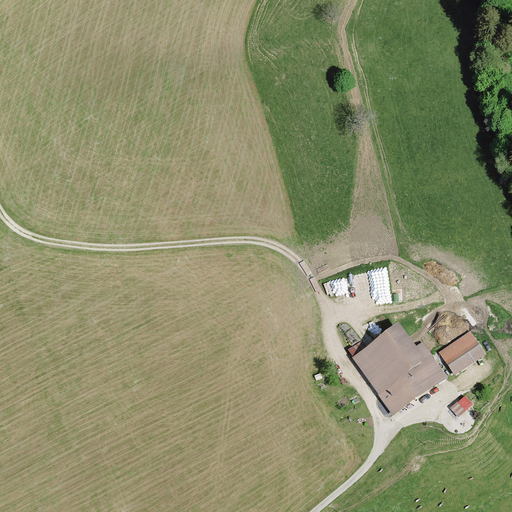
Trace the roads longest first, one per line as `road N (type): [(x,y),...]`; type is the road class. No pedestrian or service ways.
road 1 (track): [(0,210),(27,235),(64,243),(237,239),(282,249),(310,276),(377,419)]
road 2 (unclassified): [(377,419),(373,456),(313,511)]
